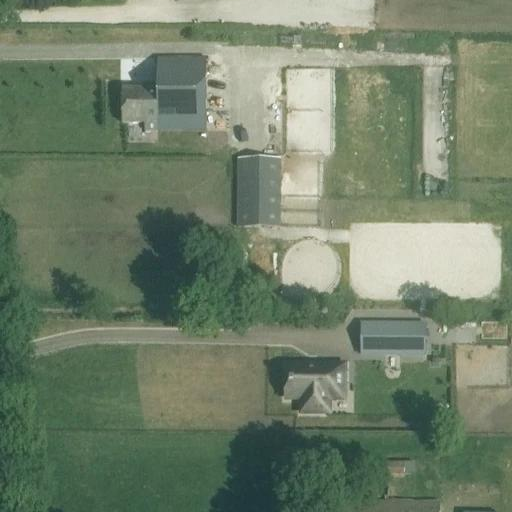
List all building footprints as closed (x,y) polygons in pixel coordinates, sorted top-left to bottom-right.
[(192,77),(192,60),(158,60),(158,77),(192,77)] [(157,131),(157,138),(207,138),(207,80),(160,80),(160,83),(145,83),(145,87),(123,87),(123,124),(145,124),(145,132),(157,131)] [(281,227),(281,159),(237,159),(237,227),(281,227)] [(362,325),(361,355),(400,356),(425,356),(426,325),(362,325)] [(343,383),(344,367),(287,367),(287,399),(302,399),(302,413),(328,413),(328,399),(328,383),(343,383)] [(511,450),(491,450),(491,490),(511,490),(511,450)] [(341,507),(340,511),(418,511),(419,508),(391,508),(391,491),(409,491),(409,453),(351,453),(351,491),(363,491),(363,508),(341,507)]
